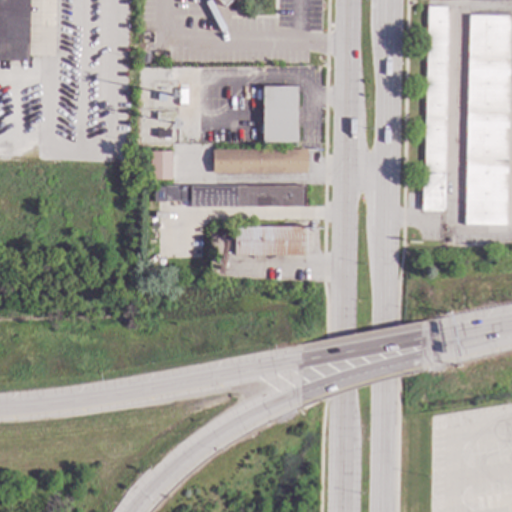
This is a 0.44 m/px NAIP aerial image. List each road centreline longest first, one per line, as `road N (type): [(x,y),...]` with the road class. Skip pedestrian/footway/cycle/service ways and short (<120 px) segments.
road 1 (primary): [(346,0),(337,511)]
road 2 (primary): [(381,511),(386,0)]
road 3 (motorway): [(288,365),(69,408),(0,412)]
road 4 (motorway): [(289,398),(176,466),(138,511)]
road 5 (motorway): [(409,362),(289,398)]
road 6 (motorway): [(409,339),(288,365)]
